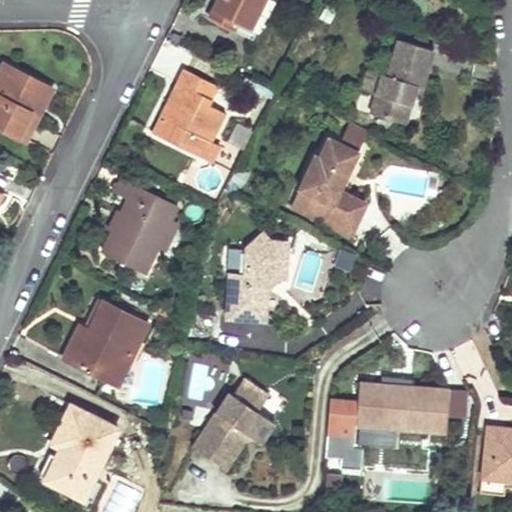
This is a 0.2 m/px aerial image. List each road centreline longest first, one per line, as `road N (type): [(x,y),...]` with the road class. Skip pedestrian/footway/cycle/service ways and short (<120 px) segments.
road 1 (residential): [(0,309),(140,11)]
road 2 (residential): [(450,292),(494,240),(511,121)]
road 3 (residential): [(140,11),(0,8)]
